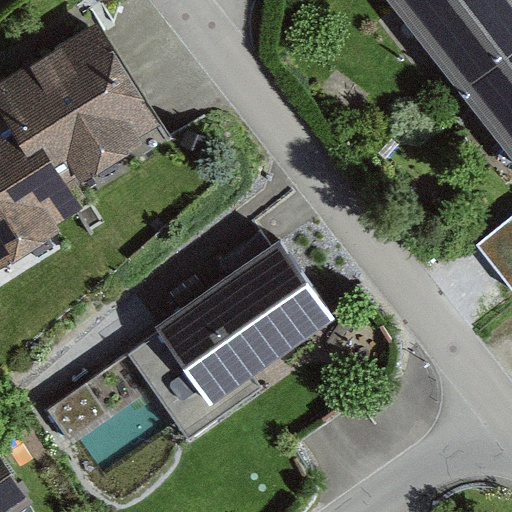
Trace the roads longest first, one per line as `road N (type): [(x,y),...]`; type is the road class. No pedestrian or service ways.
road 1 (residential): [(188,10),(502,408)]
road 2 (residential): [(358,511),(502,408)]
